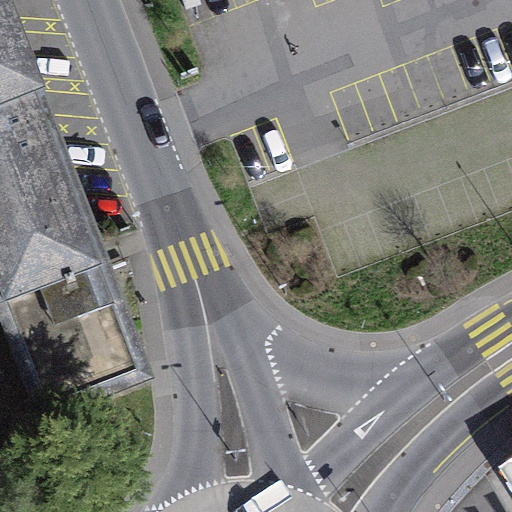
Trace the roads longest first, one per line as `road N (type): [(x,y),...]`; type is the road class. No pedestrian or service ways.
road 1 (residential): [(209,332),(91,0)]
road 2 (residential): [(408,392),(313,372),(209,332)]
road 3 (residential): [(237,508),(232,433),(209,332)]
road 4 (primary): [(387,511),(402,485),(511,388)]
road 5 (primary): [(408,392),(317,475),(297,511)]
road 6 (primary): [(511,325),(488,331),(408,392)]
